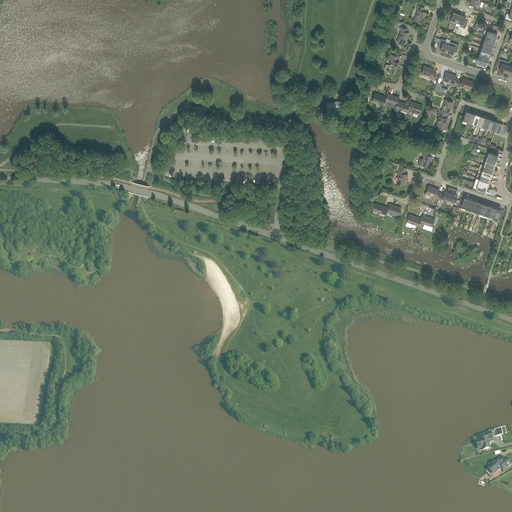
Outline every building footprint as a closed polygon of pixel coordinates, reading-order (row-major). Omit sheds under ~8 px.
[(483,2),(481,1),(481,2),(476,0),(470,0),(470,3),(476,5),(475,8),(481,10),(483,2)] [(422,23),(426,13),(423,12),(424,8),(418,5),(416,9),(418,10),(414,20),(422,23)] [(455,26),(456,22),(459,15),(453,12),(452,15),(449,14),(446,22),(452,24),(451,24),(455,26)] [(465,17),(459,15),(456,22),(460,24),(459,26),(465,28),(467,21),(464,20),(465,17)] [(405,44),(409,33),(406,32),(407,29),(400,27),(399,30),(401,31),(397,41),(405,44)] [(486,35),(495,38),(497,34),(487,30),(487,31),(485,30),(484,34),(486,35)] [(440,50),(446,52),(449,45),(445,43),(446,40),(441,39),(438,46),(441,47),(440,50)] [(449,45),(446,52),(453,54),(454,51),(456,52),(459,45),(454,43),(453,46),(449,45)] [(395,73),(399,63),(396,62),(398,57),(391,55),(389,60),(391,60),(389,65),(386,64),(384,69),(395,73)] [(499,70),(505,73),(508,65),(504,64),(505,61),(500,59),(497,66),(500,67),(499,70)] [(434,80),(436,73),(433,72),(434,69),(424,66),(421,74),(430,77),(429,78),(434,80)] [(454,85),(456,86),(459,80),(456,79),(457,76),(446,72),(444,80),(454,84),(454,85)] [(462,81),(459,80),(456,86),(459,87),(460,86),(470,89),(473,81),(463,78),(462,81)] [(384,104),(385,101),(385,100),(386,97),(375,93),(372,100),(384,104)] [(398,101),(399,98),(387,93),(386,97),(385,100),(385,101),(397,105),(398,101)] [(440,110),(439,113),(446,115),(447,112),(449,113),(453,102),(445,100),(442,110),(440,110)] [(328,116),(341,114),(339,101),(326,103),(328,116)] [(409,105),(398,101),(397,105),(394,110),(398,112),(399,109),(407,112),(408,109),(408,108),(409,105)] [(410,101),(409,105),(408,108),(408,109),(414,111),(414,112),(416,113),(416,114),(419,115),(422,106),(410,101)] [(462,122),(467,124),(471,112),(466,110),(462,122)] [(467,124),(471,126),(475,114),(471,112),(467,124)] [(445,118),(446,115),(439,113),(438,116),(440,116),(436,127),(444,129),(448,119),(445,118)] [(477,125),(480,115),(475,114),(471,126),(476,127),(477,125)] [(487,156),(496,159),(498,155),(498,154),(498,152),(490,149),(489,152),(489,151),(487,156)] [(421,164),(429,167),(432,157),(429,156),(430,153),(424,150),(422,156),(424,156),(422,159),(420,159),(418,164),(421,165),(421,164)] [(400,166),(397,174),(399,174),(396,183),(404,185),(407,175),(404,174),(406,168),(400,166)] [(492,173),(482,170),(479,169),(478,173),(490,177),(492,173)] [(489,182),(490,177),(478,173),(476,178),(489,182)] [(475,183),(487,187),(489,182),(476,178),(474,182),(475,183)] [(487,187),(475,183),(474,187),(476,188),(485,191),(487,187)] [(436,199),(438,200),(441,193),(438,192),(439,190),(428,186),(426,194),(436,197),(436,199)] [(444,194),(441,193),(438,200),(442,201),(442,200),(452,203),(452,204),(455,205),(457,199),(454,198),(455,195),(445,192),(444,194)] [(465,210),(469,199),(464,197),(461,207),(460,209),(465,210)] [(474,200),(469,199),(465,210),(469,212),(474,200)] [(474,213),(478,202),(474,200),(469,212),(474,213)] [(483,203),(478,202),(474,213),(479,215),(483,203)] [(387,211),(388,208),(375,203),(373,210),(386,215),(387,211)] [(487,205),(483,203),(479,215),(483,217),(487,205)] [(389,204),(388,208),(387,211),(390,212),(389,214),(390,215),(392,216),(393,215),(393,213),(398,215),(401,208),(389,204)] [(492,207),(487,205),(483,217),(488,218),(492,207)] [(496,208),(492,207),(488,218),(492,220),(496,208)] [(504,211),(496,208),(492,220),(497,221),(500,222),(504,211)] [(419,226),(420,223),(421,219),(409,215),(407,222),(419,226)] [(421,219),(420,223),(431,227),(434,220),(422,216),(421,219)] [(492,439),(503,436),(501,429),(494,431),(494,432),(482,436),(483,440),(476,442),(478,450),(482,449),(482,451),(490,449),(488,444),(493,443),(492,439)] [(499,459),(492,464),(491,464),(489,465),(489,466),(489,467),(493,473),(498,470),(499,471),(501,469),(503,471),(511,465),(505,458),(500,461),(499,459)]
